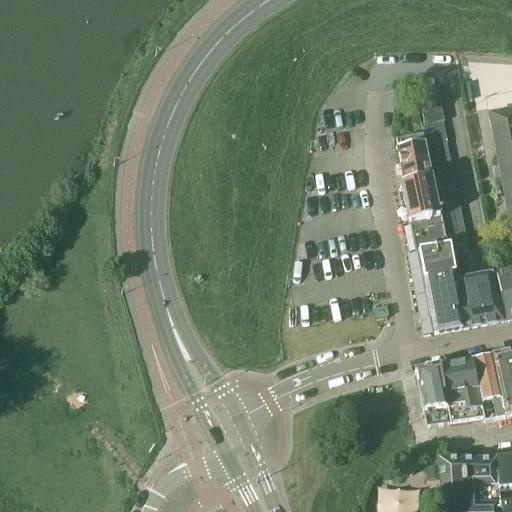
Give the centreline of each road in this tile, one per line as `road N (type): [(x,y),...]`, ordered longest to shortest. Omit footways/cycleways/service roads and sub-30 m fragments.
road 1 (residential): [(405,356),(375,105),(390,74),(446,71)]
road 2 (tertiary): [(266,0),(213,45),(166,125),(151,184),(154,269)]
road 3 (tertiary): [(154,269),(165,334),(221,451)]
road 4 (tertiary): [(243,426),(154,269)]
road 5 (residential): [(243,426),(294,391),(405,356)]
